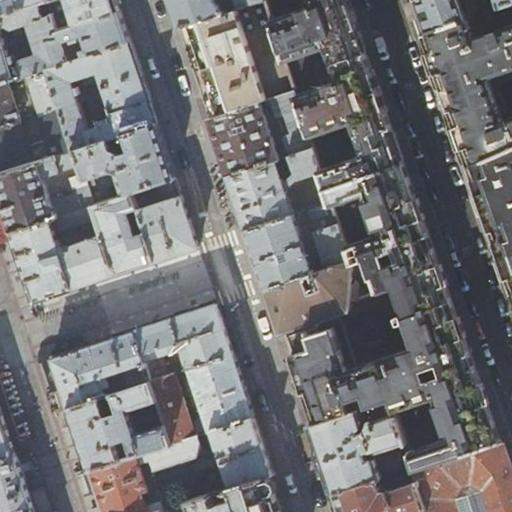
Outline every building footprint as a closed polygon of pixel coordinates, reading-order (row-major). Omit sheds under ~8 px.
[(0,0),(0,15),(21,9),(18,0),(0,0)] [(18,0),(21,9),(41,2),(48,0),(18,0)] [(262,0),(170,0),(179,27),(184,25),(262,0)] [(266,0),(262,0),(184,25),(184,26),(199,73),(214,118),(270,98),(296,90),(286,61),(273,19),(266,0)] [(308,0),(311,5),(273,19),(286,61),(325,47),(336,80),(297,94),(310,136),(351,122),(362,153),(321,169),(322,172),(326,185),(327,187),(405,162),(384,101),(354,14),(348,0),(308,0)] [(511,0),(412,0),(423,33),(468,17),(478,13),(473,0),(496,0),(498,6),(511,0)] [(45,16),(41,2),(21,9),(0,15),(0,83),(48,68),(71,61),(68,54),(64,40),(61,30),(59,30),(54,14),(45,16)] [(122,10),(61,30),(64,40),(82,34),(83,31),(89,48),(68,54),(71,61),(132,41),(126,24),(122,10)] [(511,117),(504,120),(489,78),(511,69),(511,23),(475,37),(468,17),(423,33),(447,101),(495,242),(511,292),(511,117)] [(144,76),(132,41),(71,61),(48,68),(57,93),(75,87),(73,79),(100,70),(109,96),(146,83),(144,76)] [(62,109),(57,93),(48,68),(0,83),(0,128),(23,121),(17,102),(30,98),(31,101),(27,103),(32,118),(33,118),(62,109)] [(159,122),(146,83),(109,96),(116,120),(113,122),(115,128),(119,127),(121,134),(159,122)] [(77,92),(75,87),(57,93),(62,109),(76,149),(77,149),(94,143),(81,105),(87,103),(82,90),(77,92)] [(297,94),(296,90),(270,98),(272,103),(288,149),(284,150),(286,157),(288,156),(314,148),(310,136),(297,94)] [(272,103),(270,98),(214,118),(210,119),(216,139),(228,175),(276,160),(279,159),(263,107),(272,103)] [(76,149),(62,109),(33,118),(47,158),(76,149)] [(0,173),(36,162),(23,121),(0,128),(0,173)] [(166,143),(159,122),(121,134),(94,143),(77,149),(82,164),(84,169),(89,186),(96,184),(94,177),(117,169),(125,195),(134,192),(177,179),(166,143)] [(276,160),(228,175),(236,200),(246,231),(295,214),(308,210),(332,202),(327,187),(326,185),(319,187),(322,197),(292,207),(286,190),(297,180),(322,172),(321,169),(314,148),(288,156),(294,174),(284,184),(283,182),(286,181),(284,177),(282,178),(276,160)] [(82,164),(77,149),(76,149),(47,158),(36,162),(0,173),(0,195),(2,201),(12,231),(95,205),(92,194),(89,186),(84,169),(76,172),(77,175),(70,177),(75,194),(57,199),(51,200),(43,176),(82,164)] [(394,288),(403,314),(398,316),(400,323),(406,322),(415,348),(348,370),(334,327),(318,332),(316,328),(287,337),(299,375),(315,423),(360,409),(376,404),(393,399),(395,406),(397,411),(435,399),(449,438),(410,451),(412,458),(414,466),(415,468),(502,441),(472,356),(430,234),(405,162),(327,187),(332,202),(333,205),(365,194),(378,234),(346,245),(352,262),(353,263),(365,258),(372,278),(376,277),(382,292),(394,288)] [(187,209),(177,179),(134,192),(136,198),(158,191),(160,196),(157,197),(159,204),(140,210),(157,261),(175,255),(200,247),(187,209)] [(103,191),(92,194),(95,205),(107,201),(103,191)] [(35,301),(157,261),(140,210),(136,198),(134,192),(125,195),(107,201),(95,205),(12,231),(22,262),(35,301)] [(346,245),(333,205),(332,202),(308,210),(324,258),(315,261),(319,273),(352,262),(346,245)] [(295,214),(246,231),(252,250),(265,289),(314,274),(295,214)] [(353,263),(352,262),(319,273),(314,274),(265,289),(270,304),(280,334),(351,310),(353,263)] [(177,317),(137,330),(153,381),(170,375),(163,354),(167,353),(169,357),(173,355),(172,351),(183,347),(191,369),(235,354),(227,329),(219,303),(177,317)] [(153,381),(137,330),(102,341),(53,358),(61,381),(70,407),(102,397),(109,395),(103,376),(126,369),(132,387),(153,381)] [(209,425),(196,429),(177,373),(173,374),(170,375),(153,381),(159,400),(167,425),(173,443),(198,434),(212,430),(256,416),(244,381),(235,354),(191,369),(209,425)] [(159,400),(153,381),(132,387),(115,393),(121,410),(108,414),(102,397),(70,407),(79,437),(90,469),(173,443),(167,425),(138,433),(130,409),(159,400)] [(0,399),(0,460),(18,455),(6,417),(0,399)] [(393,399),(376,404),(378,411),(395,406),(393,399)] [(360,409),(315,423),(311,425),(320,452),(333,493),(378,478),(383,477),(388,475),(387,469),(381,471),(376,458),(369,460),(366,450),(372,448),(378,452),(407,442),(397,413),(372,420),(369,428),(370,431),(360,434),(359,429),(362,428),(364,422),(360,409)] [(266,448),(256,416),(212,430),(232,487),(270,475),(274,473),(266,448)] [(148,491),(140,463),(150,460),(154,470),(199,455),(202,447),(198,434),(173,443),(90,469),(99,496),(104,511),(154,511),(161,510),(165,509),(162,500),(147,505),(143,493),(148,491)] [(511,511),(511,473),(502,441),(415,468),(419,481),(429,510),(429,511),(511,511)] [(18,455),(0,460),(0,511),(36,511),(28,485),(18,455)] [(414,466),(412,458),(398,462),(401,471),(414,466)] [(281,511),(270,475),(232,487),(228,488),(230,492),(233,491),(234,496),(233,499),(215,505),(211,494),(192,500),(195,511),(281,511)] [(382,490),(378,478),(333,493),(339,511),(423,511),(429,510),(419,481),(391,490),(382,490)] [(178,511),(162,511),(161,510),(154,511),(195,511),(192,500),(176,505),(178,511)]
